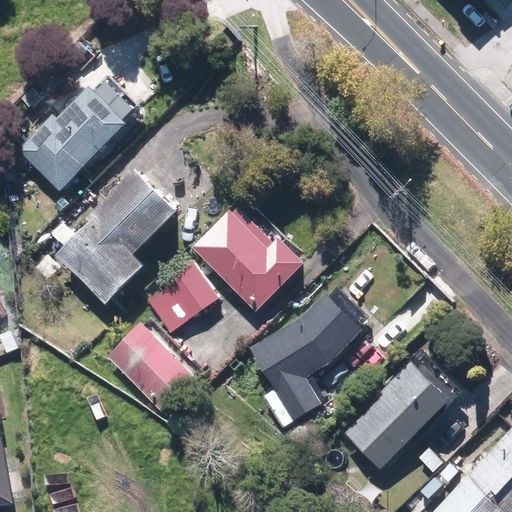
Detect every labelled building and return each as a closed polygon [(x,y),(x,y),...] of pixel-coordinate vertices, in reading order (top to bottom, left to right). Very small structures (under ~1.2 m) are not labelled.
[(63,113),(26,149),(66,190),(135,123),(99,86),(66,117),(63,113)] [(56,109),(42,96),(14,126),(28,138),(56,109)] [(103,216),(64,253),(112,304),(153,265),(141,252),(183,211),(144,170),(99,212),(103,216)] [(281,241),(244,203),(199,246),(259,309),(309,262),(285,237),(281,241)] [(366,235),(335,264),(347,277),(378,249),(366,235)] [(223,298),(197,261),(166,284),(168,286),(151,299),(175,332),(223,298)] [(337,360),(368,327),(334,293),(303,320),(255,346),(280,390),(268,396),(286,427),(334,400),(318,371),(337,360)] [(202,375),(152,322),(115,357),(165,410),(202,375)] [(391,393),(351,430),(384,467),(456,400),(420,359),(387,388),(391,393)] [(0,504),(14,503),(0,392),(0,391),(0,504)] [(511,511),(511,434),(436,511),(511,511)]
